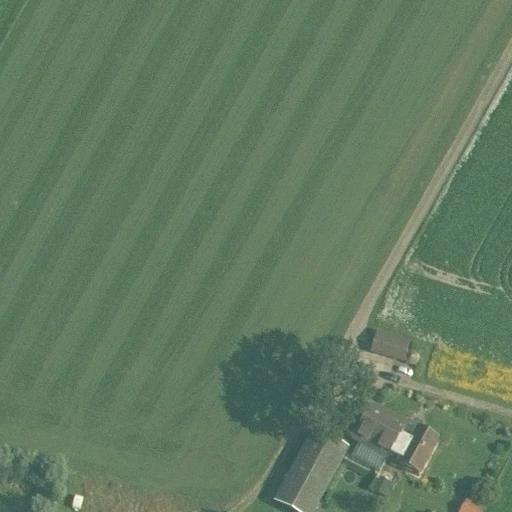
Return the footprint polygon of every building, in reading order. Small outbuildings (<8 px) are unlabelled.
[(375,332),(369,355),(403,364),(409,341),(375,332)] [(405,357),(404,358),(404,359),(404,360),(404,361),(404,362),(405,363),(406,364),(406,365),(407,366),(408,366),(409,367),(410,367),(411,367),(412,367),(413,367),(413,366),(414,366),(415,365),(416,365),(416,364),(417,364),(417,363),(417,362),(418,361),(418,360),(418,359),(417,358),(417,357),(416,356),(415,355),(415,354),(414,354),(413,354),(412,353),(411,353),(410,353),(409,353),(409,354),(408,354),(407,354),(407,355),(406,355),(406,356),(405,356),(405,357)] [(372,406),(352,441),(356,443),(359,444),(386,459),(387,460),(398,466),(397,466),(418,477),(437,442),(417,431),(406,425),(372,406)] [(288,511),(313,511),(348,449),(313,430),(272,503),(288,511)] [(466,503),(460,511),(480,511),(481,510),(467,502),(466,503)]
